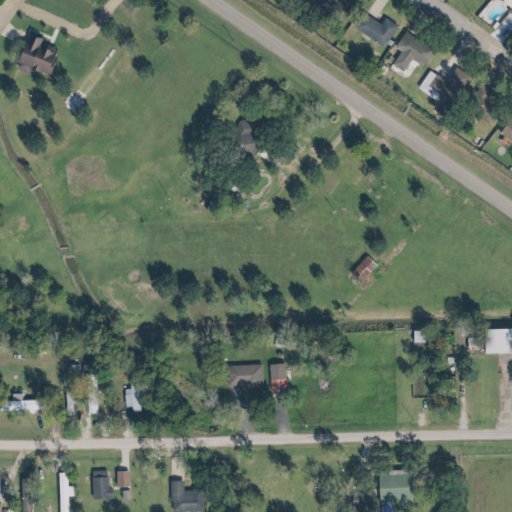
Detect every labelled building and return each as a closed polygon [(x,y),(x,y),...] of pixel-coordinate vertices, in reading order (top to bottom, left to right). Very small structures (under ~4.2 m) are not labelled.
[(312,0),(308,5),(335,24),(349,5),(340,0),(312,0)] [(511,0),(497,0),(497,1),(504,6),(501,11),(511,19),(511,21),(504,31),(511,36),(511,0)] [(359,14),(349,29),(377,47),(390,26),(379,18),(374,24),(364,17),(359,14)] [(22,31),(5,66),(26,74),(27,67),(45,77),(57,48),(36,40),(38,36),(22,31)] [(399,32),(388,47),(395,52),(387,63),(398,71),(406,59),(416,66),(426,51),(399,32)] [(104,74),(94,67),(65,106),(74,113),(104,74)] [(423,71),(412,87),(430,99),(436,103),(429,112),(439,119),(468,79),(449,68),(440,82),(431,76),(423,71)] [(476,87),(461,109),(486,126),(501,103),(480,89),(476,87)] [(511,112),(509,110),(494,134),(511,145),(511,112)] [(252,135),(255,128),(238,120),(224,152),(251,164),(262,140),(252,135)] [(277,167),(285,153),(267,143),(259,158),(277,167)] [(511,327),(481,328),(482,354),(502,353),(511,353),(511,327)] [(221,365),(222,386),(242,385),(242,388),(257,387),(257,363),(221,365)] [(265,365),(266,392),(282,391),(281,365),(265,365)] [(87,381),(87,417),(96,417),(96,381),(87,381)] [(131,411),(141,411),(141,394),(131,394),(131,411)] [(21,403),(21,396),(12,396),(12,403),(0,403),(0,412),(42,412),(42,403),(21,403)] [(375,471),(376,503),(409,503),(409,470),(375,471)] [(86,471),(87,500),(108,500),(108,489),(103,489),(103,478),(99,478),(99,471),(86,471)] [(58,511),(68,511),(68,496),(68,474),(59,474),(58,511)] [(21,478),(21,511),(36,511),(37,478),(21,478)] [(165,479),(164,501),(169,501),(168,511),(172,511),(178,511),(178,510),(198,511),(198,489),(180,489),(180,479),(165,479)] [(346,493),(346,506),(369,506),(369,493),(346,493)]
